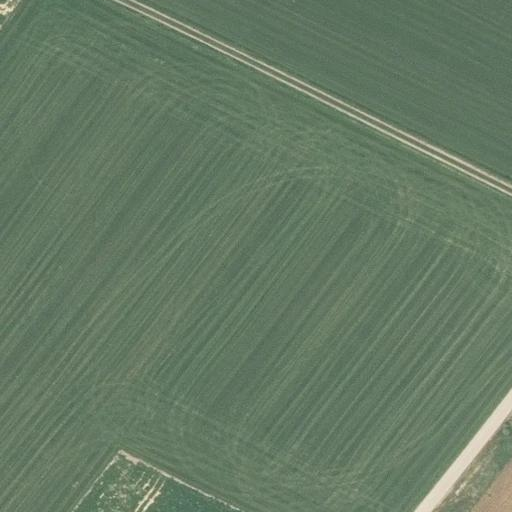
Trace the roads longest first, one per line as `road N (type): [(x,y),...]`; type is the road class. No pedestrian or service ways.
road 1 (track): [(117,0),(511,191)]
road 2 (track): [(422,511),(511,398)]
